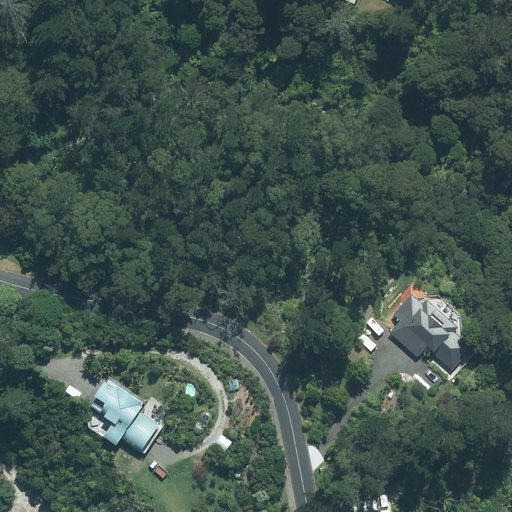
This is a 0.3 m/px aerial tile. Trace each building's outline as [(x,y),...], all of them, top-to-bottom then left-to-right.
[(382,305),(388,311),(399,299),(393,293),(382,305)] [(470,350),(452,333),(456,329),(425,301),(421,306),(409,296),(392,316),(399,323),(389,334),(416,359),(425,348),(451,371),(470,350)] [(371,321),(365,327),(378,340),(385,334),(371,321)] [(375,344),(361,331),(355,338),(368,351),(375,344)] [(101,420),(111,426),(102,440),(114,448),(119,440),(139,454),(158,426),(138,413),(141,408),(139,406),(139,405),(116,390),(115,392),(103,384),(88,407),(103,417),(101,420)] [(195,384),(185,384),(184,401),(194,401),(195,384)] [(196,405),(195,413),(184,412),(183,423),(193,424),(192,430),(201,431),(202,424),(209,425),(210,414),(203,414),(204,406),(196,405)] [(151,445),(154,447),(150,452),(164,460),(171,447),(160,441),(161,440),(155,437),(151,445)]
